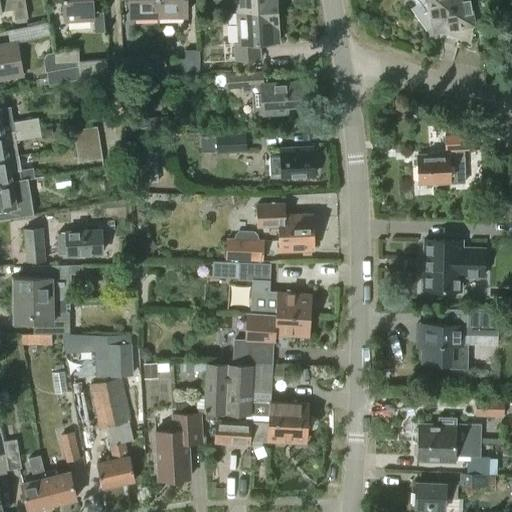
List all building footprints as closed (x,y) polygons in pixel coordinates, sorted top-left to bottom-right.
[(13,0),(16,19),(29,17),(26,0),(13,0)] [(65,0),(67,20),(95,17),(93,0),(65,0)] [(131,0),(132,12),(161,11),(160,0),(131,0)] [(160,0),(161,11),(188,10),(188,0),(160,0)] [(238,0),(239,10),(278,8),(277,0),(238,0)] [(469,38),(472,25),(474,24),(470,0),(419,0),(418,1),(434,25),(435,31),(441,30),(469,38)] [(236,58),(260,57),(260,41),(279,40),(278,26),(279,26),(278,8),(239,10),(240,41),(236,42),(236,58)] [(0,78),(24,74),(18,42),(0,44),(0,78)] [(55,62),(79,61),(78,49),(54,49),(54,53),(55,62)] [(176,72),(198,72),(198,49),(185,50),(185,58),(176,58),(176,72)] [(55,62),(54,53),(47,53),(43,59),(47,78),(35,80),(36,87),(108,74),(106,60),(79,61),(55,62)] [(121,72),(158,72),(158,53),(148,53),(148,56),(121,56),(121,72)] [(225,73),(217,73),(218,87),(226,87),(225,73)] [(252,113),(288,111),(288,105),(303,104),(302,80),(251,83),(252,113)] [(12,122),(10,106),(0,107),(0,132),(39,127),(37,117),(12,122)] [(138,134),(168,134),(168,116),(138,117),(138,134)] [(75,146),(100,142),(97,125),(72,129),(75,146)] [(0,158),(18,155),(16,140),(40,136),(39,127),(0,132),(0,158)] [(219,151),(246,151),(245,132),(218,133),(219,151)] [(465,182),(465,167),(464,148),(473,148),(473,133),(446,134),(447,155),(417,156),(418,180),(451,179),(452,182),(465,182)] [(151,136),(151,145),(159,145),(159,136),(151,136)] [(78,162),(102,158),(100,142),(75,146),(78,162)] [(282,156),(268,157),(269,173),(282,172),(282,173),(315,172),(314,152),(313,152),(313,146),(281,147),(282,156)] [(138,188),(158,186),(156,151),(136,153),(138,188)] [(20,169),(18,155),(0,158),(0,182),(35,177),(34,177),(33,167),(20,169)] [(0,207),(17,205),(22,204),(19,189),(46,184),(44,175),(34,177),(35,177),(0,182),(0,207)] [(134,203),(142,202),(142,194),(133,195),(134,203)] [(285,213),(285,201),(258,202),(258,224),(279,224),(280,249),(314,248),(314,238),(313,218),(301,218),(301,212),(285,213)] [(492,206),(492,217),(503,217),(502,206),(492,206)] [(28,255),(46,254),(43,228),(26,230),(28,255)] [(60,254),(102,251),(101,229),(58,232),(60,254)] [(258,238),(258,235),(253,230),(238,229),(234,233),(234,237),(226,237),(225,259),(262,260),(263,239),(258,238)] [(146,254),(157,248),(150,236),(140,242),(146,254)] [(463,239),(425,238),(423,288),(462,289),(462,275),(484,275),(485,247),(463,247),(463,239)] [(271,263),(213,260),(212,277),(237,278),(237,280),(251,280),(250,311),(276,312),(311,314),(311,296),(297,295),(297,291),(269,290),(271,263)] [(13,299),(68,298),(67,286),(67,265),(40,265),(40,276),(12,277),(13,299)] [(68,332),(68,310),(68,298),(13,299),(13,323),(41,322),(41,333),(68,332)] [(245,339),(233,338),(233,361),(271,362),(272,333),(294,334),(294,331),(310,331),(311,314),(276,312),(250,311),(246,311),(245,339)] [(497,325),(498,311),(468,311),(468,325),(497,325)] [(467,366),(467,343),(463,343),(464,325),(424,323),(423,361),(451,362),(451,366),(467,366)] [(130,333),(107,334),(109,375),(132,374),(130,333)] [(147,348),(141,347),(140,357),(150,358),(150,352),(147,348)] [(146,376),(156,376),(155,362),(145,362),(146,376)] [(272,366),(272,364),(207,362),(206,394),(196,394),(196,411),(199,411),(269,413),(269,420),(308,421),(308,405),(295,404),(296,401),(270,400),(271,381),(271,379),(272,366)] [(271,379),(271,381),(282,381),(283,367),(272,366),(271,379)] [(122,376),(89,384),(99,428),(106,426),(130,421),(130,420),(129,417),(131,417),(122,376)] [(495,385),(495,393),(504,393),(504,385),(495,385)] [(195,409),(195,398),(176,397),(176,409),(195,409)] [(503,416),(503,399),(475,398),(475,416),(503,416)] [(173,479),(173,477),(190,476),(188,441),(202,440),(200,411),(172,413),(173,429),(155,430),(158,478),(164,477),(164,480),(173,479)] [(457,425),(458,417),(439,417),(439,424),(418,423),(418,440),(480,443),(481,426),(457,425)] [(307,438),(308,421),(269,420),(268,423),(214,421),(214,443),(250,444),(250,440),(293,441),(293,438),(307,438)] [(0,429),(5,453),(8,469),(21,467),(16,439),(6,440),(3,424),(0,424),(0,429)] [(65,461),(80,458),(74,431),(60,434),(65,461)] [(105,443),(96,445),(100,461),(97,462),(102,486),(135,479),(129,455),(127,455),(124,439),(105,443)] [(480,454),(480,443),(418,440),(417,457),(456,458),(456,452),(468,452),(468,454),(480,454)] [(27,509),(52,503),(44,472),(44,471),(40,454),(28,457),(33,478),(20,482),(27,509)] [(254,456),(242,455),(241,468),(253,468),(254,456)] [(55,473),(54,468),(44,471),(44,472),(52,503),(76,496),(69,469),(55,473)] [(489,485),(489,473),(459,472),(459,485),(489,485)] [(457,496),(458,483),(417,481),(416,505),(446,506),(447,496),(457,496)]
